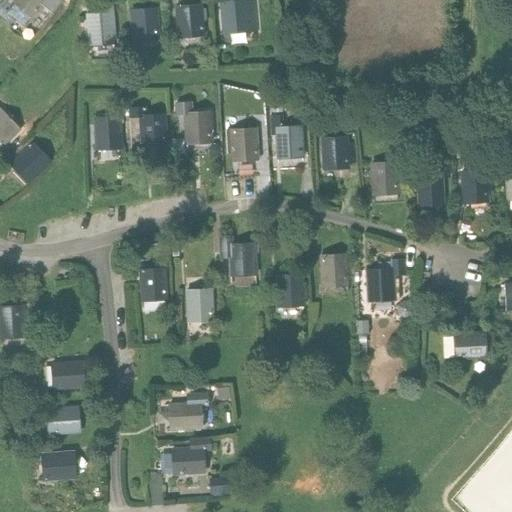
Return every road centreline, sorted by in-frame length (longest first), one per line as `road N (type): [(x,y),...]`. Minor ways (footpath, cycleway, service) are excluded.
road 1 (residential): [(102,254),(254,215),(401,246),(463,279)]
road 2 (residential): [(102,254),(118,511)]
